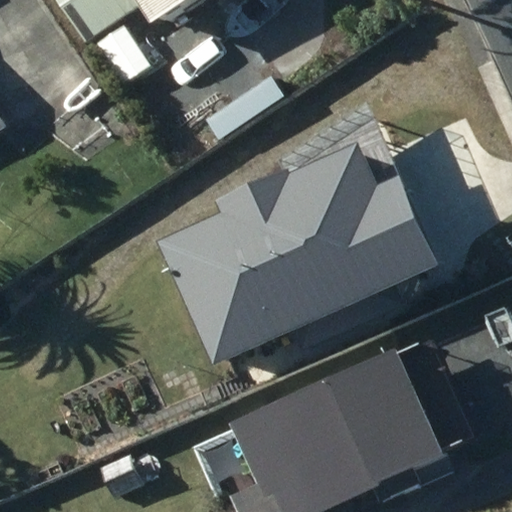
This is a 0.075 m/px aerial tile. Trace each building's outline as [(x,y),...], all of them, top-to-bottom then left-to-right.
[(67,0),(97,45),(106,40),(134,83),(142,78),(148,89),(157,83),(152,75),(160,70),(129,23),(160,3),(180,35),(234,0),(67,0)] [(0,97),(0,141),(20,129),(0,97)] [(403,212),(329,247),(368,327),(441,292),(403,212)] [(314,283),(287,295),(298,322),(325,311),(314,283)] [(424,360),(250,429),(279,503),(289,500),(293,511),(360,511),(467,470),(424,360)]
